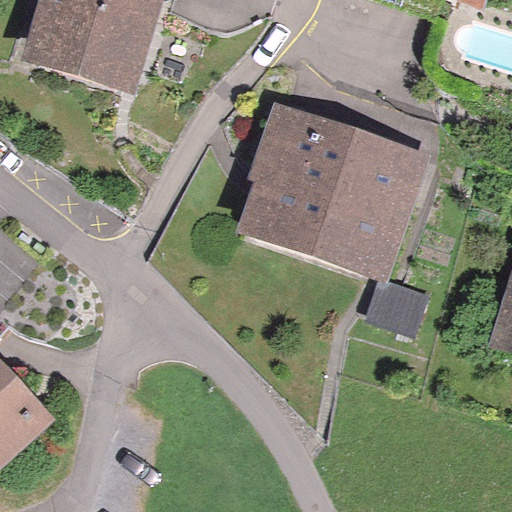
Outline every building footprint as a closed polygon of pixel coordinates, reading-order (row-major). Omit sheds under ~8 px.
[(114,110),(155,0),(35,0),(9,71),(114,110)] [(480,0),(388,0),(470,29),(480,0)] [(410,146),(284,101),(242,219),(368,264),(410,146)] [(409,338),(422,302),(380,287),(367,323),(409,338)] [(511,313),(494,365),(511,371),(511,313)] [(0,375),(0,474),(50,427),(0,375)]
